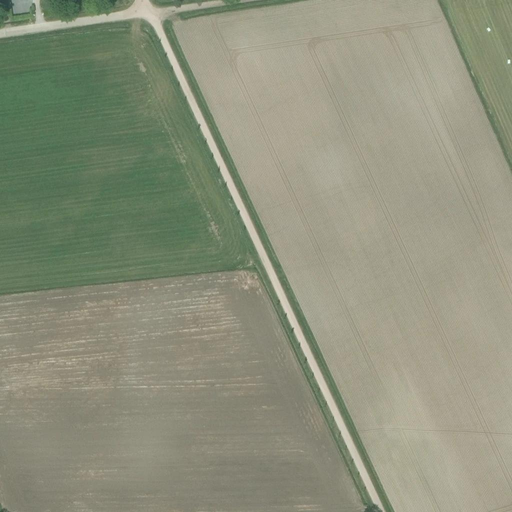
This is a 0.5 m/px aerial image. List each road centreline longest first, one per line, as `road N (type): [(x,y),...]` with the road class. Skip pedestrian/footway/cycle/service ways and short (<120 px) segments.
road 1 (track): [(148,13),(378,511)]
road 2 (residential): [(0,34),(148,13)]
